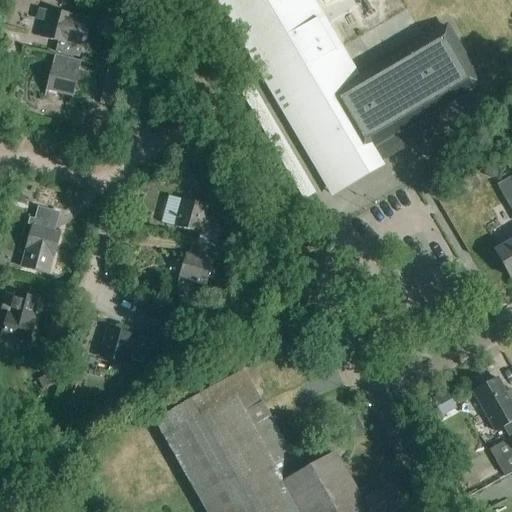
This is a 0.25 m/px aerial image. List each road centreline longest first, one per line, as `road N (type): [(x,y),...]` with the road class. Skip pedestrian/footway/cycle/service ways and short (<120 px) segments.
road 1 (unclassified): [(378,399),(215,113)]
road 2 (residential): [(378,399),(511,323)]
road 3 (unclassified): [(215,113),(147,0)]
road 4 (unclassified): [(440,511),(378,399)]
road 5 (residential): [(116,183),(140,155),(215,113)]
